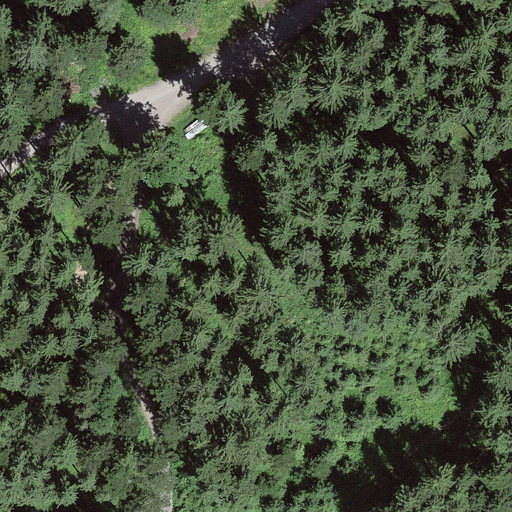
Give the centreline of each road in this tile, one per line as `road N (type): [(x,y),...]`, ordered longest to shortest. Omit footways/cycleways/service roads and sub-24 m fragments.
road 1 (track): [(166,511),(155,437),(116,327),(113,281),(133,216),(138,109)]
road 2 (track): [(138,109),(241,58),(315,0)]
road 3 (track): [(138,109),(67,120),(0,169)]
